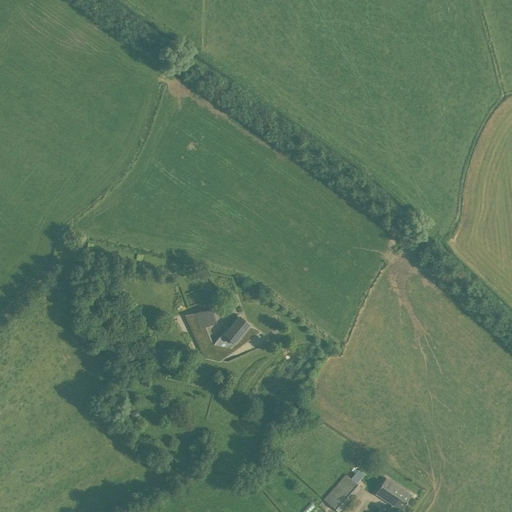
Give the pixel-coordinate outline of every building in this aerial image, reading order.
[(238,276),(236,288),(246,290),(248,278),(238,276)] [(194,331),(205,327),(215,323),(210,310),(194,313),(192,314),(188,314),(194,331)] [(247,328),(250,326),(236,315),(230,322),(233,325),(231,327),(229,325),(212,344),(234,349),(257,331),(247,328)] [(138,374),(131,379),(136,385),(142,380),(138,374)] [(354,497),(362,489),(356,484),(364,475),(358,470),(350,479),(345,475),(323,499),(337,511),(338,511),(353,496),(354,497)] [(375,494),(392,505),(386,511),(396,511),(398,509),(401,511),(411,495),(385,478),(375,494)]
